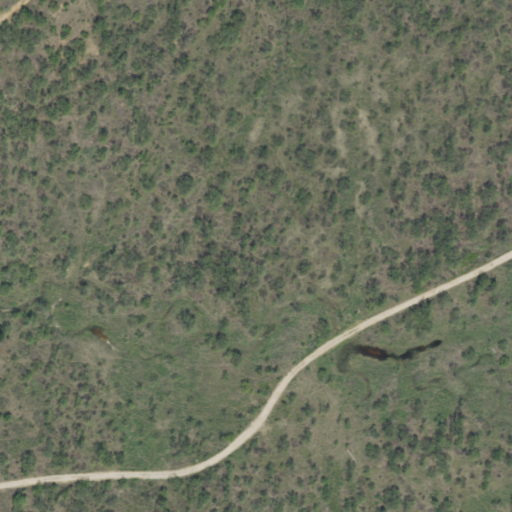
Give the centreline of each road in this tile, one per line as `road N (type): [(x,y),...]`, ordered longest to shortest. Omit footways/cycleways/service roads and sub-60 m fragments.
road 1 (residential): [(223,0),(390,255),(420,332),(511,503)]
road 2 (residential): [(511,278),(129,511)]
